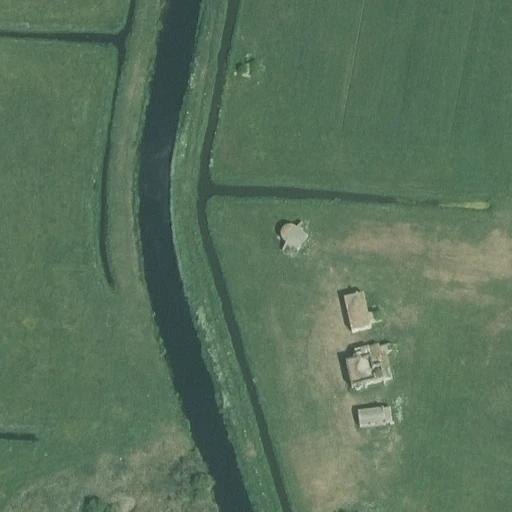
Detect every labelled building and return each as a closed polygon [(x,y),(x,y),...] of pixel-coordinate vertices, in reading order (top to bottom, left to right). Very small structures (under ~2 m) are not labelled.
[(250,73),(251,68),(248,66),(245,65),(242,67),(241,79),(249,80),(249,78),(261,79),(262,75),(250,73)] [(275,235),(277,236),(277,238),(277,240),(278,244),(280,246),(282,248),(278,254),(279,254),(283,249),(287,252),(289,250),(294,255),(305,240),(299,236),(300,234),(296,231),(300,226),(299,225),(295,230),(292,229),(290,228),(287,227),(285,228),(282,230),(280,228),(275,235)] [(345,336),(365,332),(364,328),(376,326),(376,324),(367,326),(366,321),(375,319),(375,318),(362,320),(358,298),(351,299),(351,298),(349,298),(349,300),(338,302),(345,336)] [(342,387),(344,386),(344,387),(345,388),(346,389),(347,390),(348,390),(349,390),(350,389),(351,388),(351,387),(353,387),(352,385),(363,383),(363,385),(365,384),(364,383),(373,381),(374,383),(375,382),(375,381),(378,380),(373,359),(386,357),(386,354),(375,356),(375,352),(385,350),(385,348),(365,352),(364,349),(344,353),(346,359),(344,359),(344,361),(337,362),(342,387)] [(352,417),(354,431),(384,426),(381,412),(352,417)]
